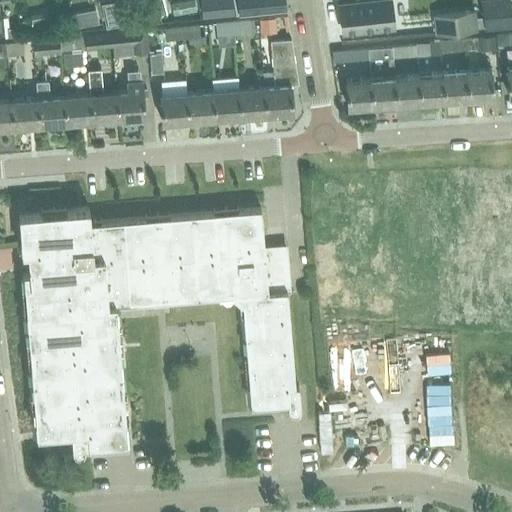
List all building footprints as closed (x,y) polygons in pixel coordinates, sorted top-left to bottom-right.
[(116,0),(101,3),(106,27),(121,24),(116,0)] [(238,0),(239,12),(285,8),(284,0),(238,0)] [(342,30),(362,28),(395,24),(392,0),(379,0),(339,4),(342,30)] [(480,0),(482,15),(483,27),(511,24),(511,12),(510,3),(510,0),(480,0)] [(96,9),(71,14),(73,27),(98,22),(96,9)] [(483,27),(482,15),(477,16),(476,10),(435,14),(437,33),(478,29),(478,28),(483,27)] [(275,17),(259,18),(260,29),(276,27),(275,17)] [(231,20),(232,32),(250,31),(249,19),(231,20)] [(233,43),(232,32),(231,20),(217,22),(219,44),(233,43)] [(182,25),(183,37),(200,35),(198,24),(182,25)] [(183,37),(182,25),(166,27),(167,38),(183,37)] [(112,32),(113,44),(132,42),(133,52),(149,51),(146,29),(112,32)] [(113,44),(112,32),(85,35),(86,47),(96,46),(113,44)] [(507,39),(507,33),(495,34),(496,45),(502,44),(507,39)] [(86,47),(85,35),(59,37),(60,49),(86,47)] [(495,35),(479,36),(479,50),(496,49),(495,35)] [(60,49),(59,37),(33,40),(34,52),(60,49)] [(271,41),(273,71),(263,72),(264,83),(266,113),(293,111),(291,83),(298,82),(291,37),(271,41)] [(440,49),(464,47),(463,37),(439,39),(440,49)] [(23,41),(7,42),(8,54),(24,53),(23,41)] [(416,43),(417,54),(431,53),(430,41),(416,42),(416,43)] [(394,45),(394,55),(417,54),(416,43),(394,45)] [(394,45),(369,46),(370,57),(394,55),(394,45)] [(370,57),(369,46),(354,47),(354,58),(370,57)] [(163,71),(161,51),(149,52),(151,72),(163,71)] [(466,69),(468,98),(493,96),(491,67),(466,69)] [(118,117),(115,89),(103,90),(101,68),(88,69),(89,92),(91,119),(104,118),(104,122),(107,124),(114,124),(117,120),(117,117),(118,117)] [(468,98),(466,69),(442,71),(444,100),(468,98)] [(444,100),(442,71),(418,72),(420,101),(444,100)] [(420,101),(418,72),(394,74),(396,103),(420,101)] [(396,103),(394,74),(370,76),(372,105),(373,107),(375,109),(386,109),(387,106),(387,104),(396,103)] [(372,105),(370,76),(346,78),(348,107),(372,105)] [(127,89),(115,89),(118,117),(119,117),(119,120),(122,123),(130,122),(132,119),(132,116),(145,115),(142,87),(140,87),(139,77),(126,78),(127,89)] [(36,79),(37,96),(39,123),(51,122),(51,126),(64,125),(64,121),(65,121),(63,94),(50,95),(48,78),(36,79)] [(240,115),(266,113),(264,83),(238,85),(240,115)] [(214,117),(240,115),(238,85),(212,87),(214,117)] [(188,119),(214,117),(212,87),(186,90),(188,119)] [(186,90),(159,92),(162,122),(188,119),(186,90)] [(89,92),(63,94),(65,121),(91,119),(89,92)] [(13,126),(39,123),(37,96),(11,98),(13,126)] [(0,126),(13,126),(11,98),(0,98),(0,126)] [(78,451),(84,445),(84,444),(127,441),(125,417),(119,418),(117,395),(123,394),(119,349),(114,349),(112,326),(117,326),(116,303),(152,300),(152,294),(175,292),(176,298),(221,294),(220,288),(231,288),(231,296),(233,296),(239,302),(240,303),(248,302),(249,313),(243,313),(247,358),(253,358),(255,381),(249,382),(251,405),(288,402),(288,407),(288,408),(289,409),(296,412),(300,406),(298,385),(295,385),(287,291),(291,290),(288,250),(264,252),(261,207),(237,209),(238,214),(215,216),(214,210),(169,214),(169,220),(146,222),(146,216),(100,220),(101,226),(91,226),(89,206),(65,208),(65,211),(41,213),(41,210),(18,212),(21,251),(27,251),(29,268),(23,269),(24,286),(30,285),(32,308),(26,309),(29,340),(34,339),(36,363),(31,363),(33,394),(39,394),(41,417),(35,417),(36,434),(71,431),(72,446),(78,451)] [(427,344),(430,436),(456,435),(453,343),(427,344)]
